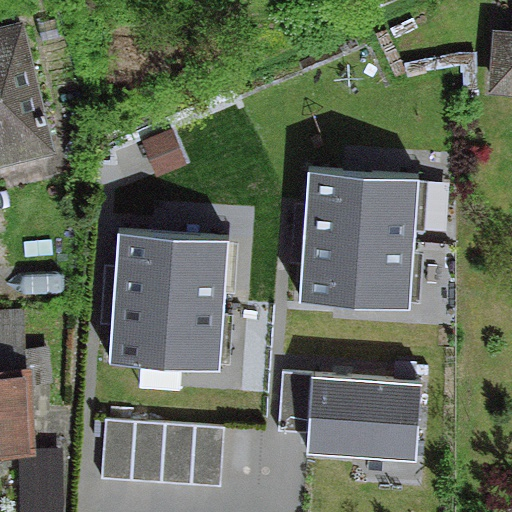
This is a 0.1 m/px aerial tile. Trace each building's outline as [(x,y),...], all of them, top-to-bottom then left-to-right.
[(14,30),(0,33),(0,160),(43,150),(14,30)] [(147,140),(160,171),(185,161),(172,129),(147,140)] [(414,175),(304,168),(300,233),(409,240),(414,175)] [(223,236),(113,229),(109,294),(219,302),(223,236)] [(300,233),(295,297),(405,305),(409,240),(300,233)] [(104,359),(215,366),(219,302),(109,294),(104,359)] [(0,448),(20,448),(15,348),(0,348),(0,448)] [(416,380),(277,371),(274,430),(303,432),(302,449),(412,456),(416,380)] [(130,421),(100,419),(96,477),(126,479),(130,421)] [(160,423),(130,421),(126,479),(156,481),(160,423)] [(156,481),(186,483),(190,424),(160,423),(156,481)] [(186,483),(216,485),(220,426),(190,424),(186,483)]
